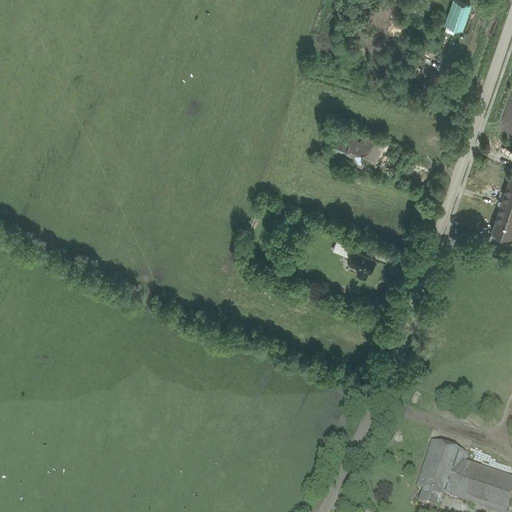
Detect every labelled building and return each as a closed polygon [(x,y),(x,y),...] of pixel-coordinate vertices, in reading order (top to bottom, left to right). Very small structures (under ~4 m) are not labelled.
[(471,3),(461,0),(454,0),(447,25),(463,30),(471,3)] [(439,77),(422,72),(418,83),(435,89),(439,77)] [(333,139),(328,155),(397,179),(408,149),(354,130),(348,144),(333,139)] [(509,241),(511,233),(511,177),(490,234),(509,241)] [(374,263),(352,252),(346,265),(367,276),(374,263)] [(511,431),(511,432),(508,433),(504,435),(503,437),(501,440),(501,445),(501,447),(502,450),(503,452),(505,454),(509,456),(511,457),(511,456),(511,431)] [(500,511),(511,485),(452,464),(457,451),(431,441),(413,489),(422,492),(414,511),(435,511),(442,494),(490,511),(500,511)] [(493,467),(510,475),(511,471),(511,469),(495,462),(493,467)]
